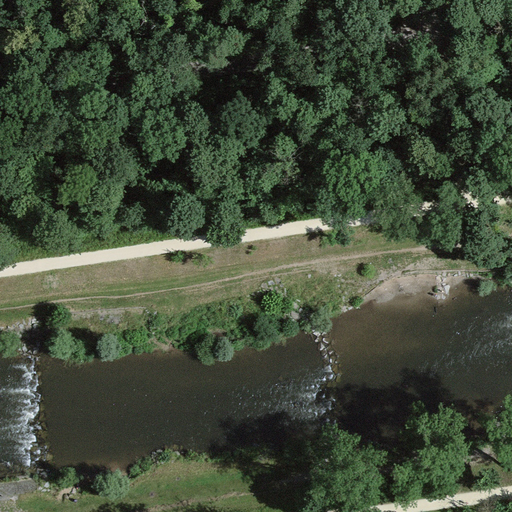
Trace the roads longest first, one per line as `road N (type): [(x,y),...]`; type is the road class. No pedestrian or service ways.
road 1 (track): [(0,100),(511,18)]
road 2 (track): [(0,272),(511,199)]
road 3 (track): [(430,0),(464,206)]
road 4 (track): [(511,491),(372,511)]
